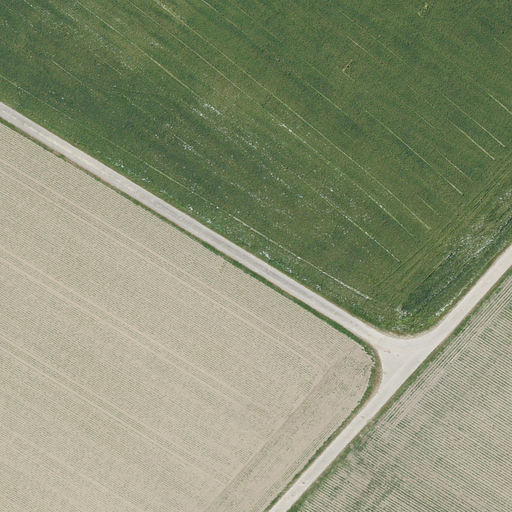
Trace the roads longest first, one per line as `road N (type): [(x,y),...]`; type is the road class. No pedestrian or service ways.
road 1 (track): [(511,258),(414,365),(0,110)]
road 2 (track): [(414,365),(280,511)]
